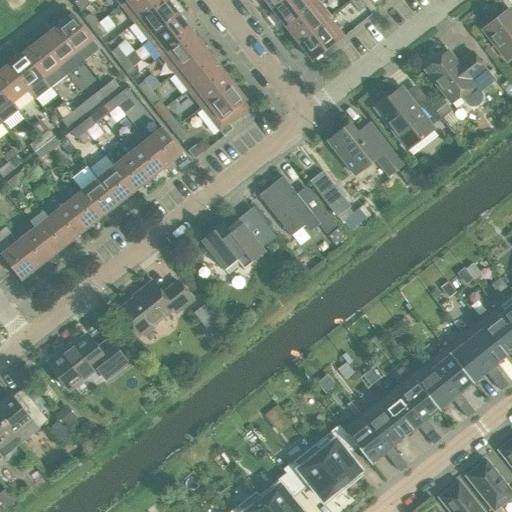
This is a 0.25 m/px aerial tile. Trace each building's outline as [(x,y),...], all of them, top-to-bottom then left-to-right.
[(80,12),(90,5),(85,0),(76,0),(73,3),(80,12)] [(134,23),(163,0),(128,0),(120,6),(134,23)] [(166,0),(163,0),(134,23),(147,40),(179,16),(166,0)] [(263,0),(271,10),(284,0),(263,0)] [(285,27),(317,2),(314,0),(284,0),(271,10),(285,27)] [(359,0),(354,0),(351,3),(359,13),(365,7),(359,0)] [(298,44),(329,20),(329,19),(330,19),(317,2),(285,27),(298,44)] [(511,15),(508,10),(483,30),(508,61),(511,57),(511,15)] [(91,29),(98,24),(90,14),(83,19),(91,29)] [(72,15),(55,28),(76,53),(83,63),(84,62),(100,50),(92,40),(72,15)] [(179,16),(147,40),(161,57),(192,33),(179,16)] [(329,20),(298,44),(312,62),(343,37),(329,20)] [(98,24),(91,29),(99,39),(106,34),(98,24)] [(55,28),(39,40),(67,75),(83,63),(76,53),(55,28)] [(174,74),(205,50),(192,33),(161,57),(174,74)] [(39,40),(23,53),(43,79),(51,88),(67,75),(39,40)] [(117,48),(110,53),(118,63),(125,58),(117,48)] [(187,91),(219,67),(205,50),(174,74),(187,91)] [(125,58),(118,63),(126,73),(133,68),(131,65),(138,60),(132,52),(125,58)] [(451,104),(459,97),(464,102),(467,105),(472,105),(477,103),(479,100),(480,95),(479,91),(493,79),(472,53),(457,64),(448,52),(424,71),(451,104)] [(23,53),(7,65),(27,91),(35,101),(50,88),(51,88),(43,79),(23,53)] [(7,65),(0,70),(0,88),(12,104),(12,103),(27,91),(7,65)] [(201,108),(232,84),(219,67),(187,91),(201,108)] [(113,80),(103,88),(108,95),(118,87),(113,80)] [(145,97),(152,92),(144,82),(137,87),(145,97)] [(223,137),(232,130),(228,124),(241,114),(236,109),(246,101),(232,84),(201,108),(223,137)] [(0,88),(0,121),(2,124),(18,110),(12,103),(12,104),(0,88)] [(99,103),(108,95),(103,88),(93,96),(99,103)] [(433,130),(441,119),(426,100),(416,108),(401,89),(375,109),(407,150),(433,130)] [(112,100),(118,107),(127,99),(122,92),(112,100)] [(152,92),(145,97),(152,107),(159,102),(152,92)] [(118,107),(112,100),(102,107),(108,114),(118,107)] [(71,113),(76,120),(86,112),(81,105),(71,113)] [(76,120),(71,113),(61,121),(66,128),(76,120)] [(171,131),(178,126),(170,116),(164,121),(171,131)] [(80,125),(86,132),(95,124),(90,117),(80,125)] [(388,176),(402,166),(369,124),(357,134),(349,125),(328,142),(354,176),(375,159),(388,176)] [(86,132),(80,125),(70,133),(76,140),(86,132)] [(178,126),(171,131),(179,141),(186,135),(178,126)] [(145,141),(165,167),(182,154),(161,128),(145,141)] [(45,145),(54,138),(54,137),(49,130),(39,138),(45,145)] [(28,146),(34,153),(44,145),(45,145),(39,138),(28,146)] [(44,145),(50,152),(60,144),(54,138),(45,145),(44,145)] [(129,154),(149,180),(165,167),(145,141),(129,154)] [(50,152),(44,145),(34,153),(40,160),(50,152)] [(113,167),(133,192),(149,180),(129,154),(113,167)] [(7,163),(12,170),(22,162),(16,155),(7,163)] [(12,170),(7,163),(0,168),(0,175),(2,178),(12,170)] [(97,179),(117,205),(133,192),(113,167),(97,179)] [(16,175),(21,182),(31,175),(26,168),(16,175)] [(323,169),(310,179),(338,214),(351,204),(323,169)] [(21,182),(16,175),(6,183),(12,190),(21,182)] [(326,234),(336,226),(321,206),(311,214),(282,177),(258,196),(291,237),(304,226),(309,232),(318,225),(326,234)] [(81,192),(101,218),(117,205),(97,179),(81,192)] [(65,204),(85,230),(101,218),(81,192),(65,204)] [(49,217),(69,243),(85,230),(65,204),(49,217)] [(33,230),(53,256),(69,243),(49,217),(33,230)] [(267,227),(253,238),(242,224),(230,233),(222,224),(201,241),(228,275),(240,265),(244,270),(265,253),(261,248),(275,237),(267,227)] [(17,242),(5,227),(0,231),(0,255),(21,281),(37,268),(17,242)] [(33,230),(17,242),(37,268),(53,256),(33,230)] [(176,314),(193,301),(178,282),(162,294),(152,282),(140,292),(141,293),(119,310),(139,336),(141,334),(143,336),(154,328),(152,326),(173,310),(176,314)] [(511,293),(495,307),(511,327),(511,293)] [(511,327),(495,307),(479,320),(507,356),(511,351),(511,327)] [(479,320),(462,334),(490,370),(494,367),(507,356),(479,320)] [(462,334),(445,347),(473,383),(486,373),(490,370),(462,334)] [(106,380),(127,363),(109,340),(97,349),(87,335),(49,365),(69,391),(97,369),(106,380)] [(445,347),(428,361),(456,396),(460,393),(473,383),(445,347)] [(428,361),(411,374),(439,410),(452,399),(456,396),(428,361)] [(490,370),(486,373),(493,382),(501,376),(494,367),(490,370)] [(411,374),(394,387),(422,423),(426,420),(439,410),(411,374)] [(501,376),(493,382),(501,391),(508,385),(501,376)] [(394,387),(377,401),(405,437),(418,426),(422,423),(394,387)] [(456,396),(452,399),(460,409),(467,403),(460,393),(456,396)] [(0,403),(0,459),(48,421),(28,396),(19,404),(11,394),(0,403)] [(377,401),(360,414),(388,450),(392,447),(405,437),(377,401)] [(467,403),(460,409),(467,418),(475,412),(467,403)] [(360,414),(342,428),(357,447),(371,465),(372,464),(371,463),(384,453),(388,450),(360,414)] [(422,423),(418,426),(426,436),(433,430),(426,420),(422,423)] [(339,424),(311,447),(345,490),(364,475),(347,455),(357,447),(342,428),(339,424)] [(433,430),(426,436),(433,445),(441,439),(433,430)] [(511,468),(511,439),(498,450),(511,468)] [(311,447),(282,469),(285,473),(301,492),(310,484),(327,505),(336,497),(345,490),(311,447)] [(388,450),(384,453),(392,462),(399,456),(392,447),(388,450)] [(399,456),(392,462),(399,472),(407,466),(399,456)] [(494,511),(511,496),(511,492),(486,460),(479,465),(465,476),(479,493),(494,511)] [(258,495),(271,511),(301,511),(292,499),(301,492),(285,473),(258,495)] [(449,511),(483,511),(479,507),(459,481),(438,498),(449,511)] [(255,492),(229,511),(271,511),(258,495),(255,492)]
